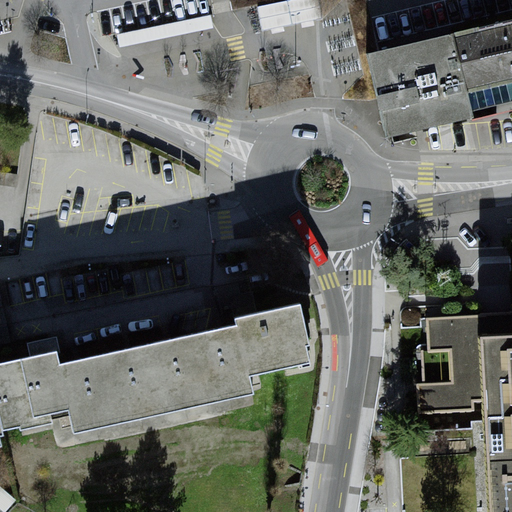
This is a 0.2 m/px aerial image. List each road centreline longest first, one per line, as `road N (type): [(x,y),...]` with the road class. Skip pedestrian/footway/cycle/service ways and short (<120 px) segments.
road 1 (residential): [(271,166),(71,85),(0,73)]
road 2 (tertiary): [(325,511),(349,341),(340,229)]
road 3 (unclassified): [(370,184),(425,190),(511,181)]
road 4 (tertiary): [(370,184),(361,154),(335,134),(297,137),(271,166)]
